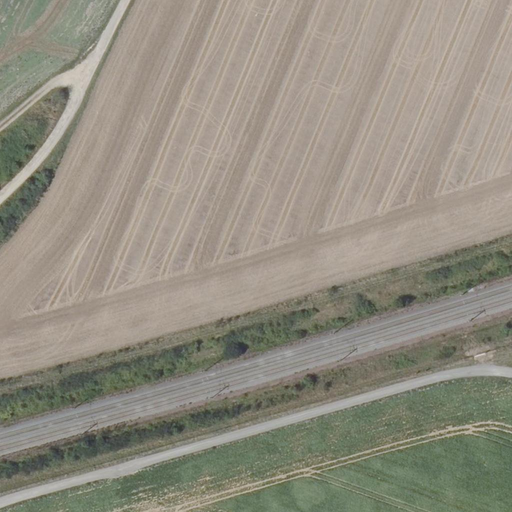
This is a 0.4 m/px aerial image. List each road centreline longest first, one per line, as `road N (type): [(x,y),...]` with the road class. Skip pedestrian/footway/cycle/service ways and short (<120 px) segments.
road 1 (track): [(0,502),(380,390),(477,367),(511,371)]
road 2 (track): [(124,0),(67,116),(0,197)]
